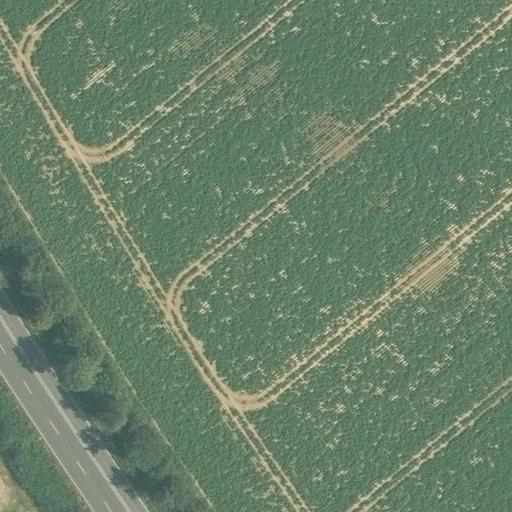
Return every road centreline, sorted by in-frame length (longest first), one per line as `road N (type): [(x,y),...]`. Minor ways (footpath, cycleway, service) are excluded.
road 1 (track): [(216,511),(0,187)]
road 2 (trunk): [(0,332),(120,511)]
